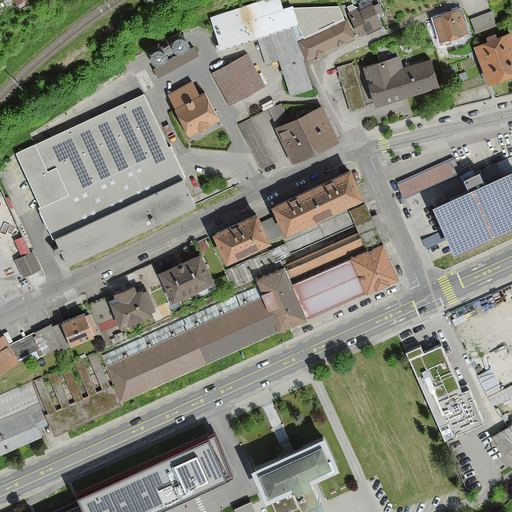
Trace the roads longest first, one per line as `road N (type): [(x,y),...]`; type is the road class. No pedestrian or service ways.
road 1 (primary): [(0,496),(427,300)]
road 2 (unclassified): [(0,317),(364,149)]
road 3 (residential): [(427,300),(364,149)]
road 4 (unclassified): [(364,149),(511,113)]
